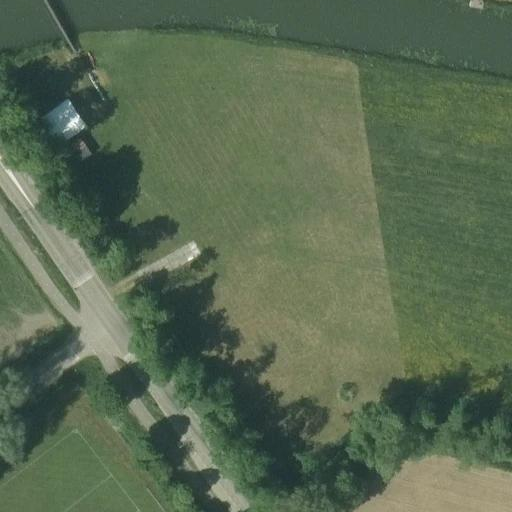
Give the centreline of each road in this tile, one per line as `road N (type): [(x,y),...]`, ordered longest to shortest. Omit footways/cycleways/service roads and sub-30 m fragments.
road 1 (tertiary): [(253,511),(110,322)]
road 2 (tertiary): [(110,322),(0,160)]
road 3 (tertiary): [(0,403),(110,322)]
